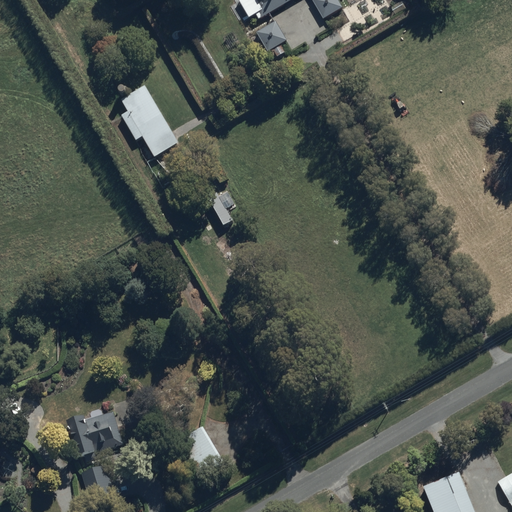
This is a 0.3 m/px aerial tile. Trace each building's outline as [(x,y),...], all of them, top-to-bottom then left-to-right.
[(251,0),(260,16),(286,0),(251,0)] [(339,0),(313,0),(324,17),(343,6),(339,0)] [(275,21),(256,30),(267,50),(286,40),(275,21)] [(178,143),(145,84),(121,95),(129,110),(119,115),(134,141),(143,136),(155,156),(178,143)] [(85,412),(69,417),(81,454),(98,449),(95,440),(108,436),(111,447),(124,443),(114,410),(87,418),(85,412)] [(208,432),(189,442),(198,462),(217,453),(208,432)] [(106,469),(82,476),(92,511),(116,505),(106,469)] [(474,511),(457,470),(423,484),(434,511),(474,511)] [(511,472),(499,481),(511,502),(511,472)]
